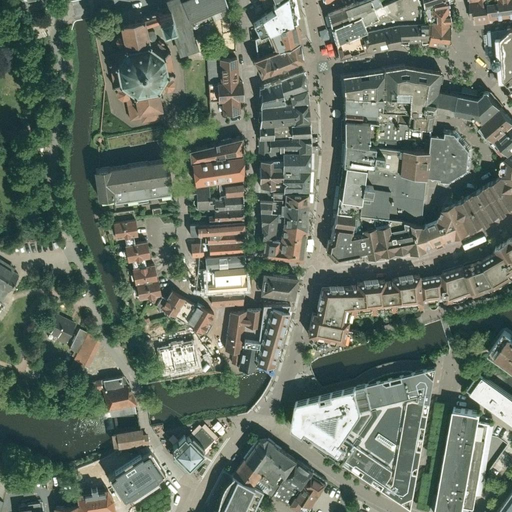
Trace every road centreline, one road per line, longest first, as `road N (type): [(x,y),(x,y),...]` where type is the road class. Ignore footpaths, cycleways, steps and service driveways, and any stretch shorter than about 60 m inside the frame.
road 1 (residential): [(75,251),(103,340),(130,374),(158,452),(200,499)]
road 2 (residential): [(200,499),(255,423),(277,427),(347,480)]
